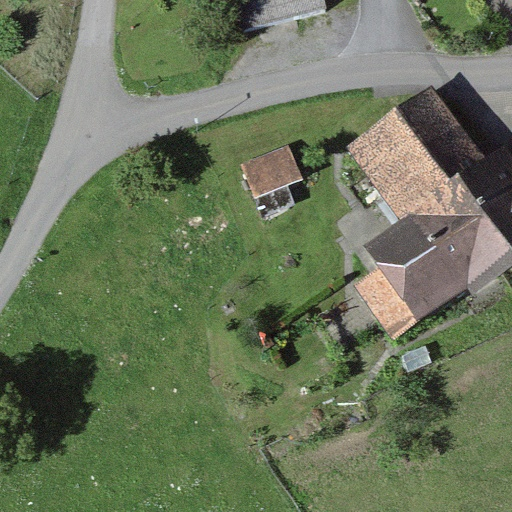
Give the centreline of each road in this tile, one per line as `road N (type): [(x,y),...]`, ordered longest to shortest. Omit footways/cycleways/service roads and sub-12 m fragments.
road 1 (residential): [(85,137),(313,78),(511,69)]
road 2 (unclassified): [(0,291),(85,137)]
road 3 (unclassified): [(85,137),(99,0)]
